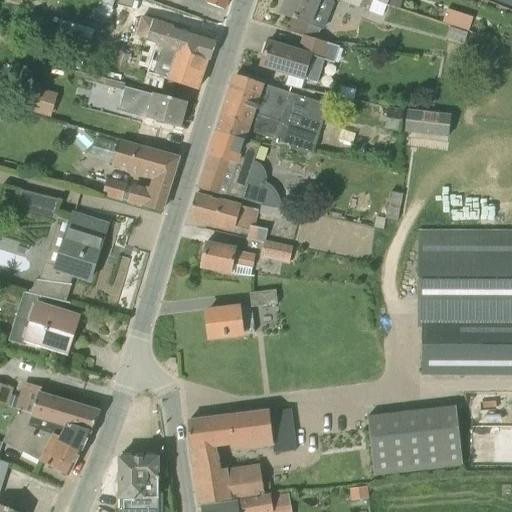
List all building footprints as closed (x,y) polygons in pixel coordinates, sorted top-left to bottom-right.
[(116,0),(66,0),(63,9),(108,24),(116,0)] [(225,10),(229,0),(210,0),(209,4),(225,10)] [(323,31),(335,2),(328,0),(287,0),(282,15),(323,31)] [(373,0),(339,0),(340,0),(369,12),(373,0)] [(449,8),(446,23),(472,28),(475,14),(449,8)] [(167,80),(198,90),(208,60),(211,61),(217,44),(174,30),(175,26),(143,16),(137,35),(149,39),(148,41),(158,44),(155,52),(162,54),(156,75),(167,78),(167,80)] [(451,27),(448,39),(465,44),(469,32),(451,27)] [(300,52),(299,50),(269,42),(262,66),(290,74),(290,75),(319,83),(325,60),(336,63),(341,46),(305,36),(300,52)] [(273,146),(274,146),(316,154),(330,105),(236,76),(219,131),(244,140),(248,131),(274,140),(273,146)] [(19,82),(12,106),(49,118),(57,95),(19,82)] [(126,88),(120,112),(182,128),(188,103),(155,94),(154,96),(126,88)] [(390,108),(389,113),(386,129),(401,132),(405,110),(390,108)] [(449,138),(452,115),(409,110),(406,133),(449,138)] [(252,202),(264,205),(284,209),(281,197),(277,191),(273,186),(267,183),(268,177),(266,170),(262,164),(256,161),(261,146),(244,141),(244,140),(219,131),(200,189),(227,196),(252,202)] [(180,158),(121,142),(120,141),(113,164),(173,180),(180,158)] [(123,200),(126,190),(108,185),(105,195),(123,200)] [(163,212),(168,196),(134,187),(130,202),(152,207),(152,209),(163,212)] [(399,221),(404,194),(392,192),(387,219),(399,221)] [(220,201),(213,199),(197,195),(191,220),(207,224),(208,219),(251,229),(249,239),(266,243),(266,241),(267,241),(269,230),(256,227),(260,210),(242,206),(220,201)] [(290,211),(284,209),(264,205),(262,213),(288,219),(290,211)] [(108,225),(74,215),(58,267),(47,264),(37,297),(68,304),(73,285),(71,284),(73,275),(91,280),(108,225)] [(418,315),(422,315),(511,314),(511,235),(418,235),(418,315)] [(266,241),(266,243),(262,256),(290,263),(294,247),(267,241),(266,241)] [(202,268),(240,276),(252,276),(256,255),(236,252),(237,248),(208,242),(202,268)] [(252,307),(279,304),(277,291),(251,294),(252,307)] [(27,346),(28,341),(68,354),(79,317),(39,305),(32,326),(17,321),(11,341),(27,346)] [(242,309),(242,308),(208,312),(211,339),(256,333),(253,308),(242,309)] [(511,376),(511,314),(422,315),(423,376),(511,376)] [(0,384),(0,403),(8,406),(13,388),(0,384)] [(92,432),(101,415),(42,398),(44,390),(28,385),(21,409),(19,413),(20,413),(92,432)] [(189,422),(192,450),(216,447),(234,446),(234,450),(275,446),(276,453),(298,450),(293,410),(189,422)] [(369,417),(376,476),(464,466),(458,410),(387,419),(387,415),(369,417)] [(41,461),(41,462),(68,477),(81,452),(58,442),(59,436),(39,435),(28,423),(18,421),(20,413),(19,413),(13,424),(4,441),(41,461)] [(58,442),(81,452),(92,432),(20,413),(18,421),(28,423),(39,435),(59,436),(58,442)] [(120,511),(164,511),(165,492),(160,492),(160,457),(120,457),(120,511)] [(220,470),(195,474),(199,506),(203,505),(265,496),(261,465),(220,470)] [(291,511),(289,493),(265,496),(203,505),(203,511),(291,511)]
